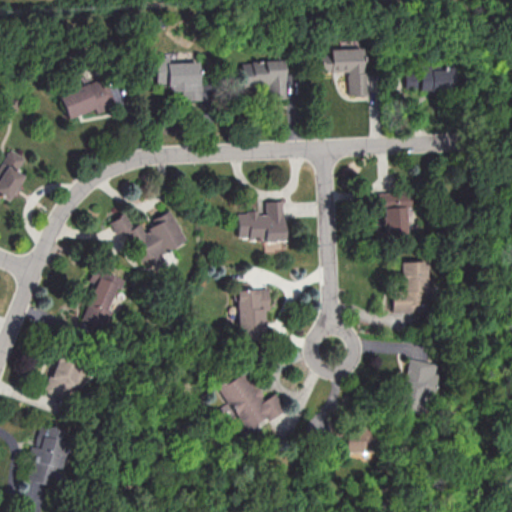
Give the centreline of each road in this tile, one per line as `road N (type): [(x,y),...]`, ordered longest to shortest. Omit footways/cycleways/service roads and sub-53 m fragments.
road 1 (residential): [(0,364),(61,213),(113,167),(183,153),(465,141)]
road 2 (residential): [(326,149),(330,355)]
